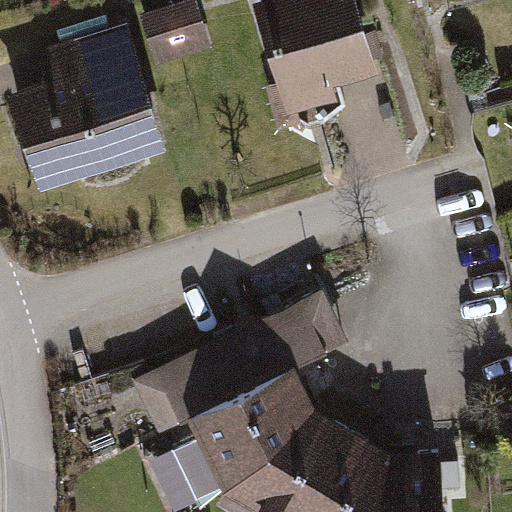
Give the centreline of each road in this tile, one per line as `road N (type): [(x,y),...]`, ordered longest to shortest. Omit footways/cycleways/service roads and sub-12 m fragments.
road 1 (unknown): [(453,179),(438,358),(457,392)]
road 2 (residential): [(30,511),(22,384),(0,308)]
